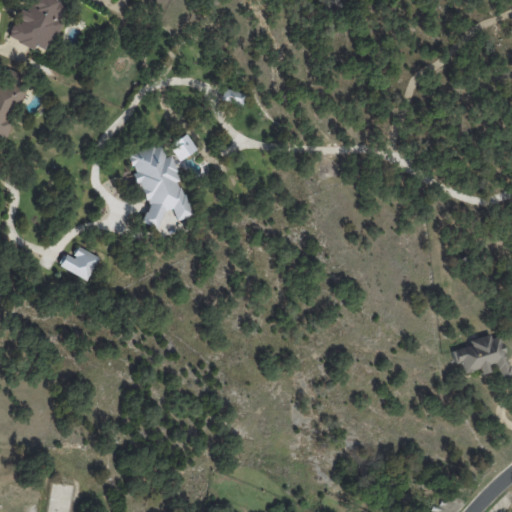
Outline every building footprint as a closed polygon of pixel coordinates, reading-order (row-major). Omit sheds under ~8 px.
[(6,36),(31,49),(34,45),(43,50),(67,6),(55,0),(29,0),(23,11),(19,8),(14,17),(16,18),(6,36)] [(0,135),(3,137),(23,87),(18,84),(22,74),(5,68),(0,81),(0,135)] [(243,93),(221,89),(218,101),(240,105),(243,93)] [(168,144),(177,160),(194,150),(185,134),(168,144)] [(149,210),(141,214),(146,224),(171,211),(176,221),(193,212),(155,140),(125,156),(134,173),(131,175),(149,210)] [(64,254),(58,267),(86,280),(97,256),(76,247),(71,257),(64,254)] [(450,350),(454,364),(459,362),(462,373),(478,369),(479,374),(489,372),(487,364),(494,362),(499,381),(511,378),(500,335),(490,338),(489,334),(467,340),(469,345),(450,350)]
